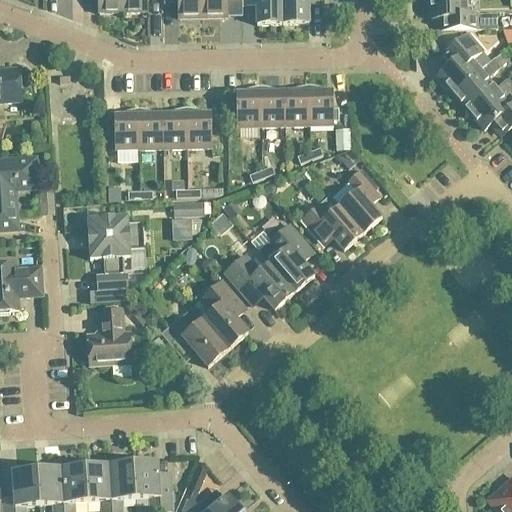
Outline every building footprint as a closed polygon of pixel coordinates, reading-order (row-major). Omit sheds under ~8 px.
[(98,0),(98,16),(122,15),(122,0),(98,0)] [(122,0),(122,15),(146,15),(146,0),(122,0)] [(202,20),(202,0),(163,0),(164,4),(178,4),(178,21),(202,20)] [(240,0),(202,0),(202,20),(226,20),(226,3),(241,3),(240,0)] [(283,27),(282,0),(242,0),(243,8),(256,8),(257,27),(283,27)] [(321,0),(282,0),(283,27),(309,26),(308,7),(322,7),(321,0)] [(465,0),(429,0),(431,22),(457,21),(457,33),(497,32),(497,16),(471,17),(471,9),(466,9),(465,0)] [(453,96),(480,72),(472,63),(482,54),(468,36),(449,52),(457,61),(437,78),(453,96)] [(27,46),(27,62),(37,61),(37,45),(27,46)] [(480,73),(480,72),(453,96),(468,114),(495,91),(487,81),(506,65),(506,62),(501,56),(495,61),(494,60),(480,73)] [(0,104),(21,104),(19,72),(0,72),(0,104)] [(495,91),(468,114),(484,133),(494,124),(505,137),(511,130),(511,88),(506,82),(495,91)] [(309,129),(308,86),(293,91),(293,94),(285,94),(285,129),(309,129)] [(323,90),(308,86),(309,129),(334,128),(334,124),(338,124),(338,111),(333,111),(333,94),(323,94),(323,90)] [(261,130),(261,87),(260,87),(245,92),(245,95),(236,95),(237,130),(261,130)] [(285,129),(285,94),(276,95),(275,91),(261,87),(261,130),(285,129)] [(172,117),(163,117),(164,152),(187,151),(187,108),(186,108),(171,113),(172,117)] [(202,113),(187,108),(187,151),(212,151),(211,116),(202,116),(202,113)] [(140,152),(139,109),(124,114),(124,118),(114,118),(115,153),(140,152)] [(154,114),(139,109),(140,152),(164,152),(163,117),(154,117),(154,114)] [(351,153),(349,132),(334,133),(335,154),(351,153)] [(310,154),(313,162),(323,158),(320,150),(310,154)] [(313,162),(310,154),(297,159),(300,166),(313,162)] [(0,232),(16,231),(14,191),(36,190),(34,162),(0,164),(0,232)] [(435,190),(447,176),(435,166),(423,179),(435,190)] [(272,169),(262,173),(265,180),(275,176),(272,169)] [(265,180),(262,173),(249,178),(252,185),(265,180)] [(362,173),(358,176),(349,184),(358,194),(339,210),(363,237),(382,221),(371,209),(380,201),(374,194),(377,191),(362,173)] [(274,183),(265,189),(271,199),(276,195),(278,189),(274,183)] [(121,190),(107,190),(108,204),(122,203),(121,190)] [(223,191),(188,192),(188,200),(215,200),(223,196),(223,191)] [(188,200),(188,192),(176,193),(176,201),(188,200)] [(141,202),(140,194),(128,195),(128,202),(141,202)] [(140,194),(141,202),(153,201),(152,194),(140,194)] [(242,213),(233,204),(227,209),(222,204),(218,207),(232,222),(242,213)] [(204,205),(173,206),(174,220),(204,219),(204,205)] [(328,219),(320,209),(300,225),(316,243),(324,237),(326,240),(330,238),(344,254),(363,237),(339,210),(328,219)] [(291,215),(287,218),(292,225),(296,222),(291,215)] [(101,278),(102,292),(127,291),(126,276),(123,277),(122,260),(130,259),(130,253),(144,252),(142,225),(128,226),(128,219),(87,221),(89,262),(103,261),(104,278),(101,278)] [(269,266),(294,296),(314,279),(303,266),(313,257),(302,243),(289,228),(268,245),(279,258),(269,266)] [(294,296),(269,266),(259,275),(245,258),(225,276),(253,309),(263,300),(274,313),(294,296)] [(206,269),(213,277),(221,270),(214,262),(206,269)] [(19,312),(18,300),(42,298),(40,270),(16,272),(16,265),(0,266),(0,316),(9,316),(9,313),(19,312)] [(202,323),(227,353),(247,336),(235,322),(246,313),(221,284),(204,299),(212,308),(198,320),(201,323),(202,323)] [(132,367),(130,347),(130,335),(124,335),(122,311),(99,313),(100,331),(94,337),(87,338),(89,369),(132,367)] [(202,323),(201,323),(189,334),(178,321),(161,336),(185,365),(196,356),(208,370),(227,353),(202,323)] [(161,343),(150,352),(163,368),(174,358),(161,343)] [(157,464),(132,466),(135,502),(149,501),(149,511),(172,511),(170,482),(158,482),(157,464)] [(132,466),(108,467),(111,511),(122,511),(121,502),(135,502),(132,466)] [(111,511),(108,467),(85,469),(87,505),(100,504),(100,511),(111,511)] [(85,469),(61,470),(63,511),(73,511),(74,506),(87,505),(85,469)] [(63,511),(61,470),(37,472),(39,508),(52,507),(52,511),(63,511)] [(39,508),(37,472),(12,474),(14,500),(2,501),(2,511),(25,511),(25,509),(39,508)] [(511,511),(511,481),(487,503),(495,511),(511,511)] [(239,511),(227,498),(210,511),(204,511),(199,506),(196,508),(191,511),(239,511)]
